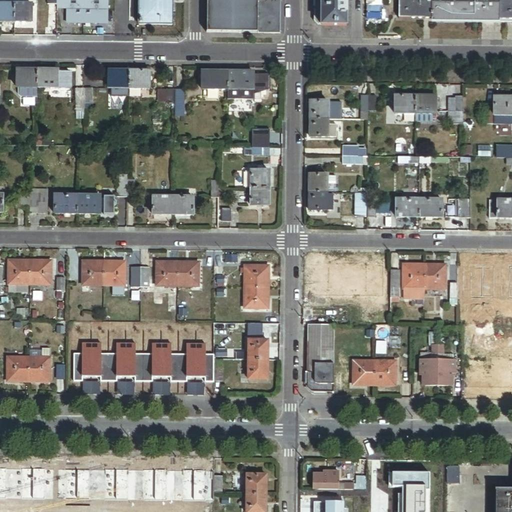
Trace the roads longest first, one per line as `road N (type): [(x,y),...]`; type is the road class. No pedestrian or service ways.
road 1 (residential): [(292,240),(0,238)]
road 2 (residential): [(0,427),(289,430)]
road 3 (residential): [(289,430),(511,432)]
road 4 (residential): [(511,243),(292,240)]
road 5 (residential): [(295,53),(511,55)]
road 6 (residential): [(0,50),(196,52)]
road 7 (residential): [(289,430),(292,240)]
road 8 (residential): [(292,240),(295,53)]
